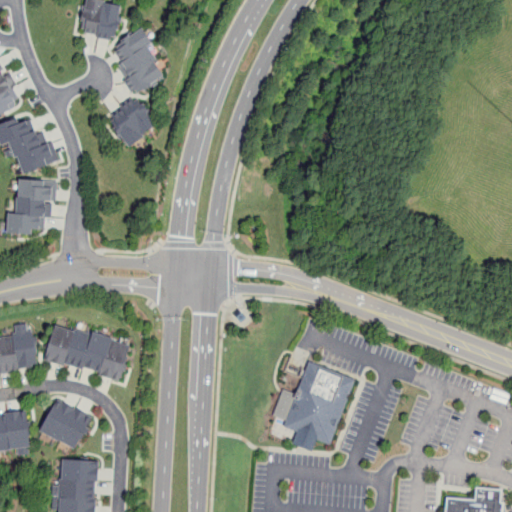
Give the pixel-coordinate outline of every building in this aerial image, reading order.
[(85,0),(80,34),(115,40),(121,5),(96,0),(85,0)] [(138,94),(168,75),(141,31),(110,50),(138,94)] [(0,116),(24,104),(0,56),(0,116)] [(129,148),(158,125),(136,97),(107,119),(129,148)] [(39,113),(0,125),(0,144),(1,147),(11,144),(20,174),(54,164),(39,113)] [(55,218),(57,182),(19,180),(17,215),(9,214),(9,233),(46,234),(46,218),(55,218)] [(120,381),(131,344),(57,320),(45,358),(120,381)] [(0,374),(39,367),(32,330),(0,336),(0,374)] [(333,446),(358,380),(311,362),(286,428),(333,446)] [(40,435),(78,450),(92,414),(54,399),(40,435)] [(27,411),(0,413),(0,456),(31,453),(27,411)] [(96,511),(99,462),(59,460),(57,511),(96,511)] [(502,511),(504,491),(479,489),(478,501),(449,499),(447,511),(502,511)]
